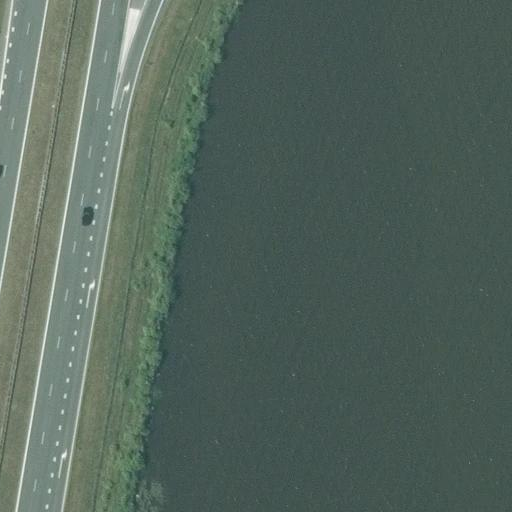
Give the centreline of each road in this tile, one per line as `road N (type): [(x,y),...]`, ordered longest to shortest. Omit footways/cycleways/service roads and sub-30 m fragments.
road 1 (motorway): [(31,511),(96,111)]
road 2 (motorway): [(31,0),(0,192)]
road 3 (motorway): [(96,111),(155,0)]
